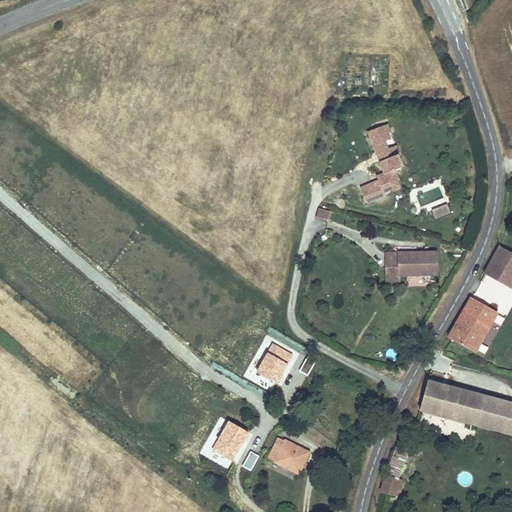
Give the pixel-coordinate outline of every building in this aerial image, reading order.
[(386,122),(374,127),(378,137),(371,139),(383,171),(376,174),(378,179),(360,186),(365,201),(383,194),(383,192),(380,185),(397,179),(394,170),(403,166),(395,144),(389,147),(385,140),(388,138),(387,135),(387,133),(390,132),(386,122)] [(378,137),(374,127),(366,130),(371,139),(378,137)] [(397,179),(380,185),(383,192),(400,185),(397,179)] [(442,198),(438,187),(422,193),(421,192),(420,191),(419,190),(417,191),(416,192),(416,193),(416,195),(415,196),(419,207),(442,198)] [(446,203),(431,209),(434,217),(449,211),(446,203)] [(331,210),(317,207),(315,217),(328,220),(331,210)] [(511,250),(497,244),(489,259),(511,270),(511,250)] [(397,251),(385,251),(385,270),(399,270),(399,274),(400,274),(438,273),(437,248),(397,249),(397,251)] [(511,270),(489,259),(483,272),(511,286),(511,270)] [(399,270),(385,270),(385,282),(400,282),(400,274),(399,274),(399,270)] [(469,295),(448,334),(477,349),(498,310),(469,295)] [(468,387),(427,377),(419,408),(460,419),(468,387)] [(511,398),(468,387),(460,419),(511,432),(511,398)] [(404,427),(397,446),(408,450),(415,432),(404,427)] [(276,437),(267,456),(273,459),(272,461),(299,474),(310,451),(285,439),(284,441),(276,437)] [(397,446),(387,471),(398,475),(408,450),(397,446)] [(398,475),(387,471),(380,490),(391,494),(398,475)]
